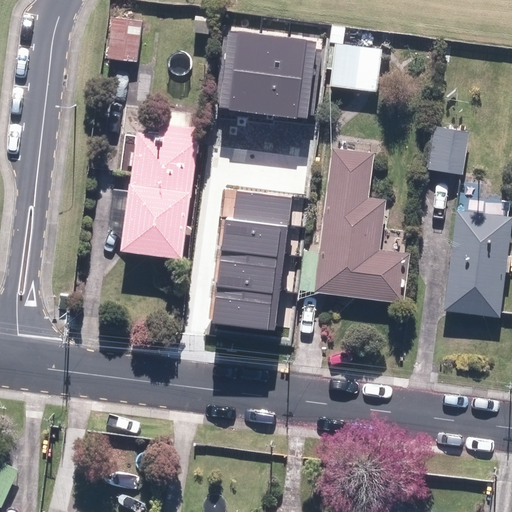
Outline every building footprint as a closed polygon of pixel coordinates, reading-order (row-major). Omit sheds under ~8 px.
[(136,63),(141,22),(111,18),(105,59),(136,63)] [(247,118),(257,39),(226,35),(216,114),(247,118)] [(278,122),(288,43),(257,39),(247,118),(278,122)] [(309,125),(319,46),(288,43),(278,122),(309,125)] [(334,44),(328,86),(375,93),(381,50),(334,44)] [(126,184),(117,251),(179,259),(187,198),(189,198),(200,115),(181,112),(182,107),(175,106),(174,111),(164,110),(162,125),(159,124),(159,126),(157,126),(156,135),(135,133),(128,184),(126,184)] [(426,168),(426,170),(448,173),(461,175),(468,132),(432,126),(432,127),(430,127),(424,168),(426,168)] [(372,154),(330,149),(317,253),(301,251),(296,290),(309,292),(401,303),(408,254),(377,250),(384,200),(366,198),(372,154)] [(287,225),(291,196),(236,189),(233,219),(287,225)] [(453,210),(441,311),(498,318),(503,272),(506,273),(508,256),(505,256),(510,217),(453,210)] [(222,247),(283,256),(287,225),(233,219),(226,218),(222,247)] [(217,283),(279,291),(283,256),(222,247),(217,283)] [(212,322),(274,329),(279,291),(217,283),(212,322)] [(0,461),(0,507),(17,470),(0,461)]
